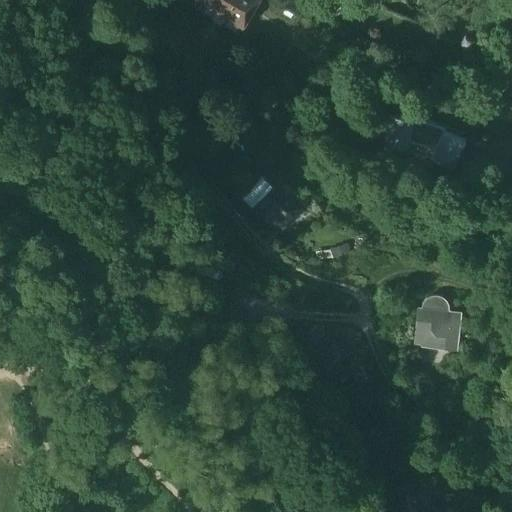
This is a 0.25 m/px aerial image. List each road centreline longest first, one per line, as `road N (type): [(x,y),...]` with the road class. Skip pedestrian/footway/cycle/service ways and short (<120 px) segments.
road 1 (track): [(334,511),(302,354),(278,316),(360,317),(354,296),(258,250),(113,67),(84,0)]
road 2 (track): [(0,356),(79,388),(192,511)]
road 3 (unclassified): [(511,118),(406,89),(311,0)]
